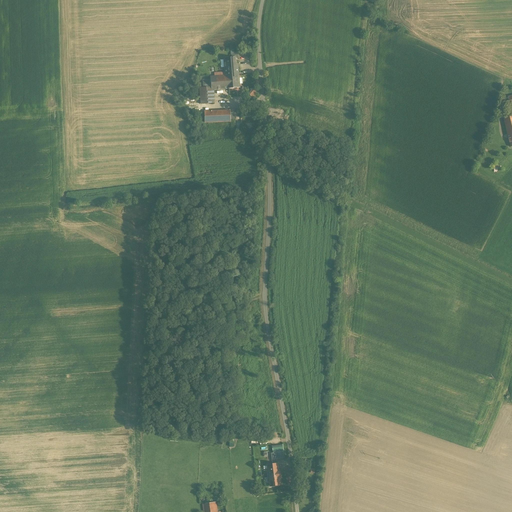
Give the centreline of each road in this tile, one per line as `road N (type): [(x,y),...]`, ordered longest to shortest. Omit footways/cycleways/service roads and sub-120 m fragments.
road 1 (unclassified): [(266,129),(265,300),(295,511)]
road 2 (unknown): [(0,127),(265,112)]
road 3 (unclassified): [(266,129),(263,0)]
